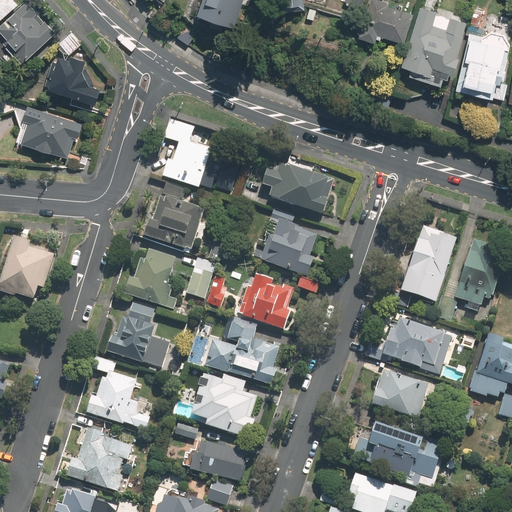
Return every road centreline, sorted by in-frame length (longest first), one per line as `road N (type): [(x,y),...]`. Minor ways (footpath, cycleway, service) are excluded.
road 1 (residential): [(102,195),(8,511)]
road 2 (tertiary): [(278,511),(374,227)]
road 3 (secondary): [(164,65),(226,98),(390,152)]
